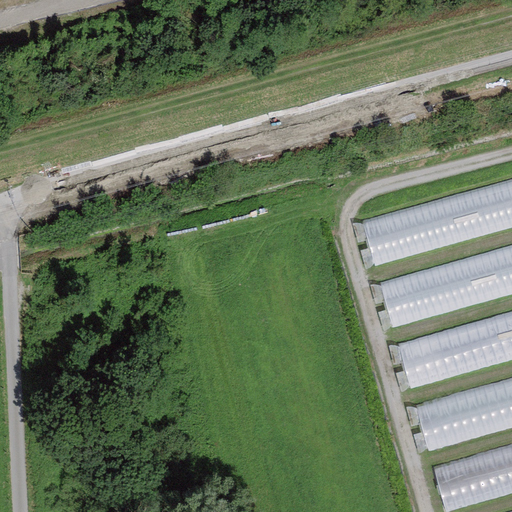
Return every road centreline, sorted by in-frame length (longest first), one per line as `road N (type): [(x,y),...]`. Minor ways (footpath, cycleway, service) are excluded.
road 1 (unclassified): [(511,52),(85,169),(0,202)]
road 2 (track): [(511,150),(377,185),(362,193),(349,217),(351,250),(425,511)]
road 3 (unclassified): [(0,211),(20,511)]
